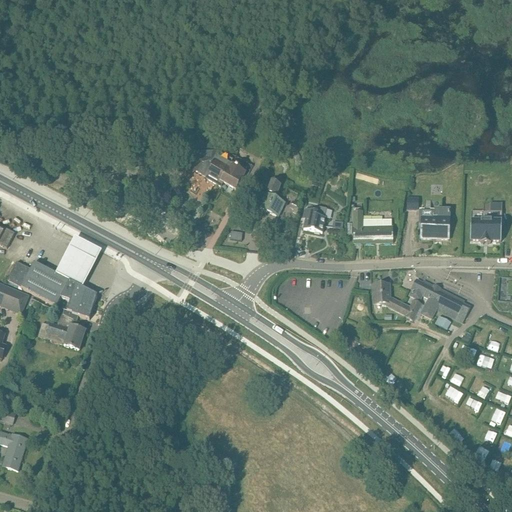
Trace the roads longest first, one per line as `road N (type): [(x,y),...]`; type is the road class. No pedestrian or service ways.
road 1 (residential): [(39,510),(109,311),(134,292),(151,260)]
road 2 (unclassified): [(511,266),(279,264),(257,278)]
road 3 (primary): [(483,511),(341,385)]
road 4 (primary): [(151,260),(0,180)]
road 5 (unknown): [(264,272),(226,218),(176,175)]
road 6 (primary): [(341,385),(321,357),(240,306)]
road 7 (primary): [(234,317),(312,375),(341,385)]
